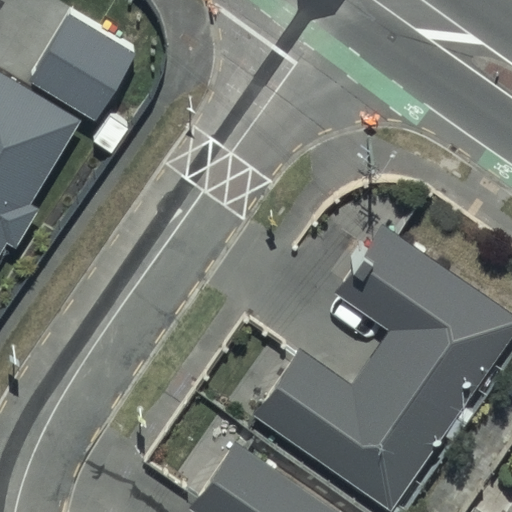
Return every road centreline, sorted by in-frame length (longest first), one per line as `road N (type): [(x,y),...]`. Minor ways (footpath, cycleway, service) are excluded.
road 1 (residential): [(14,511),(38,435),(68,383),(344,0)]
road 2 (tertiary): [(395,0),(511,81)]
